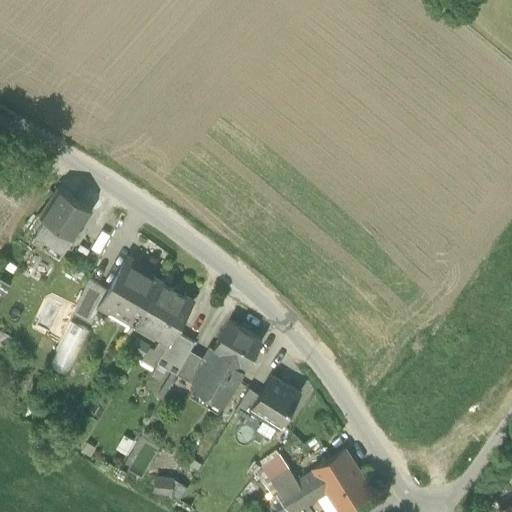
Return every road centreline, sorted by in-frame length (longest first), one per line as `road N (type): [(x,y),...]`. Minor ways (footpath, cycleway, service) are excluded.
road 1 (residential): [(0,118),(158,214),(290,320),(363,416),(406,496)]
road 2 (unclassified): [(511,416),(440,511)]
